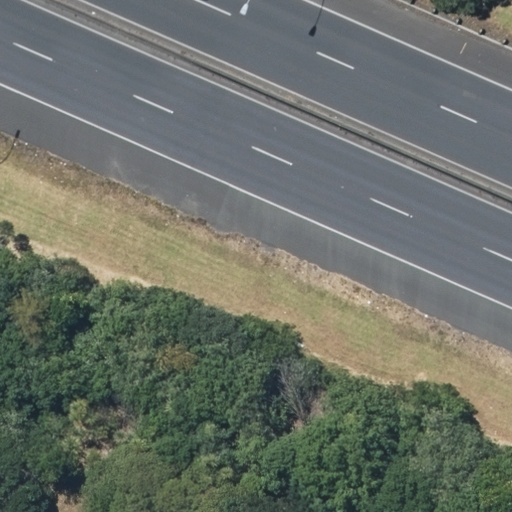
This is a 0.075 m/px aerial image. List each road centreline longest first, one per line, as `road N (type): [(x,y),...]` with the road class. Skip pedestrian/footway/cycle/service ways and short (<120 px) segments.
road 1 (primary): [(511,260),(0,38)]
road 2 (primary): [(192,0),(511,138)]
